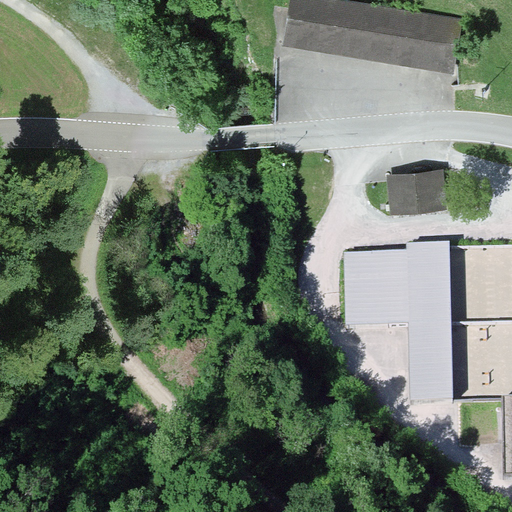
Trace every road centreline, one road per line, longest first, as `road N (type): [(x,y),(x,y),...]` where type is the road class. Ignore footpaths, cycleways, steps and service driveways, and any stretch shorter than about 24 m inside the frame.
road 1 (unclassified): [(0,133),(208,140),(454,124),(511,130)]
road 2 (track): [(289,511),(138,370),(90,303),(86,259),(131,137)]
road 3 (track): [(359,130),(347,205),(323,266),(334,339),(360,376),(511,500)]
road 4 (track): [(9,0),(85,59),(131,137)]
road 5 (track): [(335,234),(511,219)]
road 6 (track): [(511,179),(372,129)]
